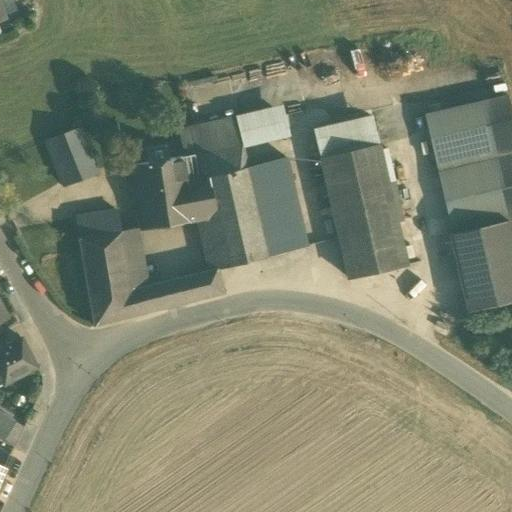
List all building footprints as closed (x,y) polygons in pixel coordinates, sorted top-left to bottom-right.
[(0,0),(0,8),(3,16),(17,11),(13,0),(0,0)] [(272,87),(268,60),(226,67),(230,94),(272,87)] [(424,115),(451,233),(507,220),(507,219),(511,218),(511,116),(507,96),(424,115)] [(238,119),(245,146),(287,135),(280,109),(238,119)] [(184,157),(204,153),(242,145),(235,116),(178,130),(184,157)] [(317,135),(322,160),(377,147),(372,122),(317,135)] [(46,142),(63,185),(96,173),(79,130),(46,142)] [(145,148),(147,163),(148,166),(169,162),(169,159),(167,145),(145,148)] [(204,153),(209,177),(247,168),(242,145),(204,153)] [(379,146),(377,147),(322,160),(321,160),(348,278),(406,265),(379,146)] [(184,157),(182,157),(187,182),(209,177),(204,153),(184,157)] [(173,186),(187,182),(182,157),(169,159),(169,162),(148,166),(147,163),(127,166),(138,228),(179,222),(173,186)] [(286,157),(247,168),(270,256),(308,246),(286,157)] [(228,267),(270,256),(247,168),(209,177),(187,182),(173,186),(179,222),(200,219),(215,216),(228,267)] [(76,218),(79,239),(121,231),(117,211),(76,218)] [(200,219),(209,271),(217,269),(228,267),(215,216),(200,219)] [(511,301),(511,241),(507,220),(451,233),(449,234),(467,312),(511,301)] [(121,231),(131,291),(148,287),(138,228),(121,231)] [(94,326),(135,316),(131,291),(121,231),(79,239),(94,326)] [(209,271),(182,278),(187,303),(224,293),(217,269),(209,271)] [(182,278),(160,284),(166,308),(187,303),(182,278)] [(160,284),(148,287),(131,291),(135,316),(166,308),(160,284)] [(0,348),(0,376),(4,383),(36,367),(21,338),(0,348)] [(15,421),(0,412),(0,440),(2,442),(15,421)]
